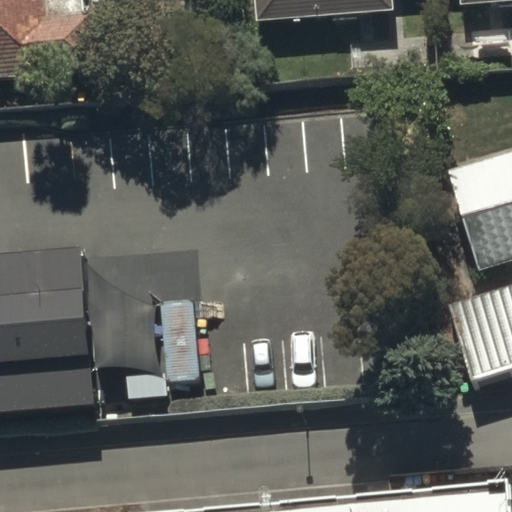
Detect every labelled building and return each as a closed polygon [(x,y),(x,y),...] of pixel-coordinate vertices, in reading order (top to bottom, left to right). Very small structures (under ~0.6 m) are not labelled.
[(0,0),(0,93),(100,85),(95,23),(89,24),(87,4),(48,7),(47,0),(0,0)] [(511,0),(258,0),(260,31),(396,23),(394,0),(463,0),(465,18),(511,15),(511,0)] [(511,170),(452,188),(480,284),(511,274),(511,170)] [(0,430),(105,421),(91,259),(0,266),(0,430)] [(511,380),(511,294),(452,312),(476,391),(511,380)] [(507,511),(505,492),(305,511),(507,511)]
